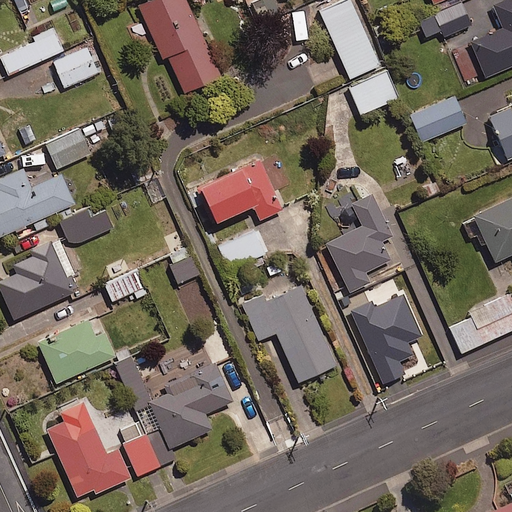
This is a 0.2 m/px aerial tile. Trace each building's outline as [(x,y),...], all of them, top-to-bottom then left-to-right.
[(24,0),(12,0),(18,13),(28,8),(24,0)] [(222,77),(186,0),(151,0),(138,6),(163,60),(169,58),(185,94),(222,77)] [(377,62),(352,0),(337,0),(320,7),(347,74),(377,62)] [(469,23),(459,0),(434,10),(443,33),(469,23)] [(511,0),(508,0),(494,6),(504,30),(492,35),(506,69),(511,66),(511,0)] [(62,47),(52,25),(32,34),(34,38),(0,54),(0,55),(8,72),(62,47)] [(63,84),(101,68),(97,57),(93,59),(87,43),(52,58),(63,84)] [(397,93),(386,68),(348,84),(359,109),(397,93)] [(465,119),(454,93),(409,111),(420,138),(465,119)] [(511,108),(490,118),(508,161),(511,159),(511,108)] [(89,150),(79,127),(46,142),(56,165),(89,150)] [(283,211),(260,161),(197,189),(213,225),(255,206),(262,221),(283,211)] [(0,238),(75,204),(62,174),(32,187),(24,169),(0,179),(0,238)] [(394,237),(373,195),(353,205),(363,226),(327,244),(351,294),(371,284),(366,273),(392,261),(383,242),(394,237)] [(511,199),(462,223),(470,240),(477,237),(481,247),(487,244),(497,263),(511,256),(511,199)] [(59,217),(68,238),(79,238),(112,224),(104,207),(89,213),(86,205),(59,217)] [(266,248),(255,225),(217,243),(228,266),(266,248)] [(52,242),(31,251),(33,257),(14,265),(18,275),(0,282),(0,290),(14,321),(76,294),(75,290),(78,288),(70,271),(66,273),(52,242)] [(198,270),(187,245),(167,253),(178,279),(198,270)] [(129,282),(125,271),(103,281),(111,297),(132,288),(136,296),(146,291),(140,277),(129,282)] [(265,295),(243,305),(260,341),(277,333),(300,383),(337,366),(302,286),(267,302),(265,295)] [(511,293),(511,290),(467,310),(469,315),(449,324),(460,349),(511,325),(511,293)] [(89,321),(39,343),(57,384),(116,358),(105,334),(97,338),(89,321)] [(149,403),(170,450),(213,431),(206,415),(233,403),(216,363),(165,386),(169,395),(149,403)] [(107,455),(88,412),(47,431),(78,498),(94,491),(96,496),(132,479),(119,450),(107,455)] [(152,412),(117,428),(136,471),(171,456),(152,412)]
